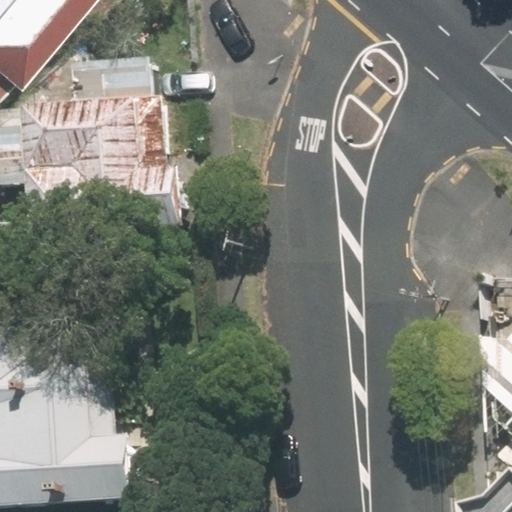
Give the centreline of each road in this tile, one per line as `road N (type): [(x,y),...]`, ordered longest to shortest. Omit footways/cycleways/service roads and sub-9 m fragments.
road 1 (residential): [(353,279),(324,113),(343,57),(408,0)]
road 2 (residential): [(425,0),(404,139),(371,210),(353,279)]
road 3 (residential): [(353,279),(369,511)]
